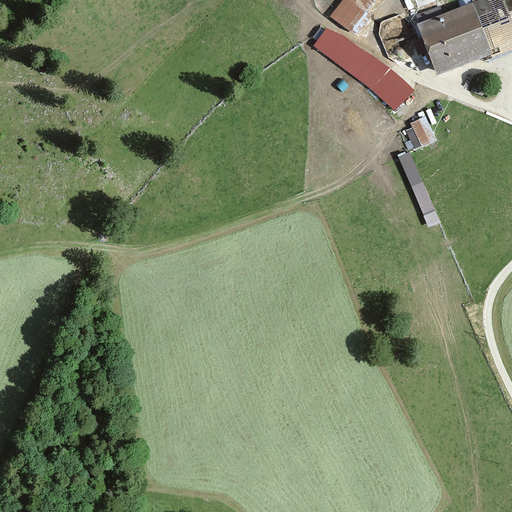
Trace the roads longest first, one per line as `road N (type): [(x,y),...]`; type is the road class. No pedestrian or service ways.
road 1 (track): [(449,90),(400,68),(303,0)]
road 2 (unclassified): [(511,265),(487,309),(511,390)]
